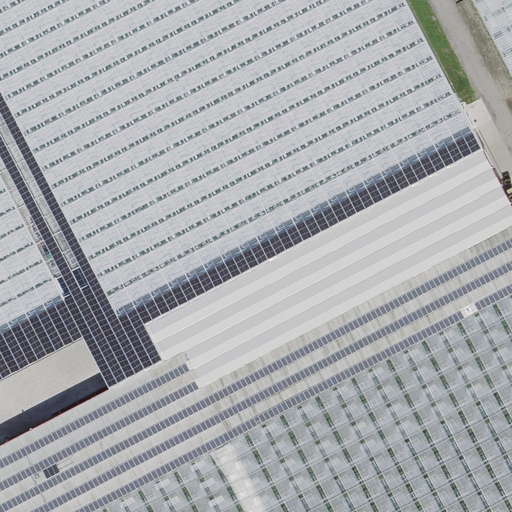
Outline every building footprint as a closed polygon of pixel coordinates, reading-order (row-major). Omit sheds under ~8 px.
[(49,315),(479,131),(423,0),(297,0),(0,127),(0,213),(6,229),(11,227),(49,315)] [(0,62),(137,0),(42,0),(0,19),(0,62)] [(0,0),(0,8),(17,0),(0,0)] [(511,0),(474,0),(511,73),(511,0)] [(0,511),(511,511),(511,166),(502,144),(144,307),(168,360),(0,436),(0,511)] [(4,315),(0,316),(0,356),(18,349),(4,315)]
